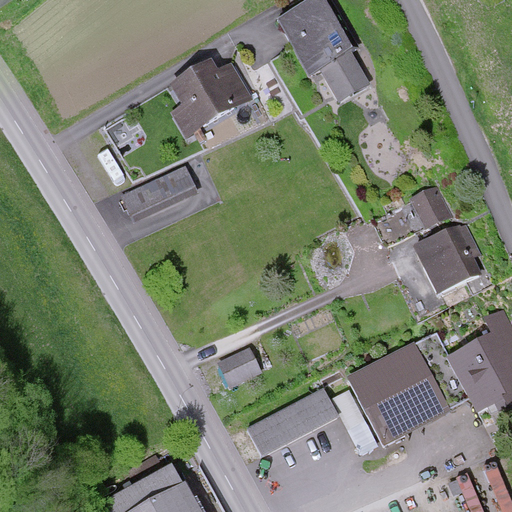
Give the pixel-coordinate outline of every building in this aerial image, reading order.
[(368,84),(320,3),(284,25),(314,77),(325,70),(342,100),(368,84)] [(216,77),(211,68),(175,89),(187,108),(177,114),(189,135),(250,99),(231,68),(216,77)] [(184,170),(123,197),(133,220),(194,193),(184,170)] [(436,188),(409,203),(426,234),(453,219),(436,188)] [(482,257),(467,226),(412,253),(436,300),(476,280),(481,278),(473,262),(482,257)] [(511,329),(503,314),(488,323),(497,337),(452,362),(481,414),(498,405),(502,413),(511,407),(511,329)] [(469,402),(434,337),(352,381),(386,446),(469,402)] [(250,351),(216,366),(228,393),(261,378),(250,351)] [(323,393),(247,432),(263,464),(340,425),(323,393)] [(194,511),(172,471),(163,476),(154,459),(124,475),(134,492),(101,511),(194,511)]
